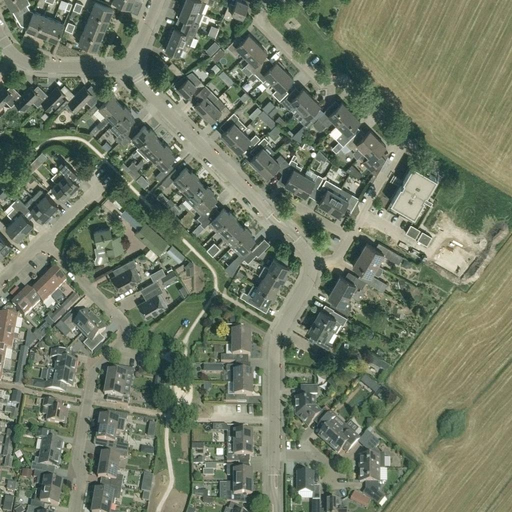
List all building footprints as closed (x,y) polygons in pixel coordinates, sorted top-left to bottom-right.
[(12,10),(29,1),(28,0),(9,0),(7,1),(12,10)] [(130,9),(133,0),(112,0),(112,1),(130,9)] [(206,4),(207,4),(208,0),(215,0),(219,1),(215,0),(182,0),(181,5),(202,14),(206,4)] [(232,14),(242,18),(249,2),(244,0),(241,0),(241,1),(238,0),(236,0),(234,5),(229,3),(223,17),(230,20),(232,14)] [(27,28),(33,12),(30,10),(27,5),(30,3),(29,1),(12,10),(21,25),(27,28)] [(95,2),(91,12),(109,20),(113,9),(95,2)] [(196,30),(203,14),(202,14),(181,5),(178,12),(180,13),(178,17),(180,18),(178,23),(196,30)] [(36,34),(44,16),(33,12),(27,28),(26,29),(36,34)] [(104,30),(109,20),(91,12),(87,23),(104,30)] [(47,38),(54,20),(44,16),(36,34),(47,38)] [(64,24),(54,20),(47,38),(57,42),(64,24)] [(100,40),(104,30),(87,23),(82,33),(100,40)] [(189,47),(193,37),(196,30),(178,23),(176,29),(174,28),(172,31),(170,31),(167,38),(189,47)] [(96,50),(100,40),(82,33),(78,43),(96,50)] [(245,56),(258,43),(248,34),(240,42),(236,38),(227,47),(236,56),(240,51),(245,56)] [(187,52),(189,47),(167,38),(164,45),(167,46),(165,50),(179,55),(182,49),(187,52)] [(215,51),(220,44),(214,41),(209,48),(215,51)] [(267,52),(258,43),(245,56),(250,61),(245,66),(254,74),(254,73),(263,65),(258,61),(267,52)] [(272,83),(285,70),(283,68),(284,67),(279,61),(277,63),(276,62),(271,67),(270,66),(268,66),(266,68),(263,65),(254,73),(254,74),(250,78),(253,80),(257,76),(262,81),(266,77),(272,83)] [(178,77),(183,73),(172,62),(168,67),(178,77)] [(293,79),(285,70),(272,83),(277,88),(272,93),(279,101),(288,92),(284,88),(293,79)] [(194,96),(205,86),(191,72),(180,79),(174,85),(177,88),(175,90),(181,95),(183,94),(186,97),(190,92),(194,96)] [(48,96),(39,87),(35,91),(31,86),(21,96),(22,96),(15,103),(23,111),(33,102),(38,107),(42,103),(41,103),(48,96)] [(75,96),(75,95),(66,87),(62,91),(57,86),(48,96),(41,103),(42,103),(50,111),(53,108),(58,113),(64,107),(68,103),(75,96)] [(91,107),(102,96),(93,87),(89,91),(84,86),(75,95),(75,96),(68,103),(76,111),(86,101),(91,107)] [(213,103),(218,98),(205,86),(194,96),(199,100),(194,105),(197,108),(195,110),(201,115),(213,103)] [(22,96),(21,96),(13,87),(8,91),(4,87),(0,90),(0,107),(6,102),(11,107),(15,103),(22,96)] [(299,110),(311,97),(303,89),(294,98),(289,94),(281,102),(290,111),(295,106),(299,110)] [(106,116),(119,103),(114,99),(116,98),(112,94),(106,100),(102,96),(91,107),(87,111),(91,115),(94,112),(102,120),(104,118),(106,116)] [(320,106),(311,97),(299,110),(303,114),(298,119),(307,128),(315,120),(310,115),(320,106)] [(220,122),(230,111),(218,98),(213,103),(201,115),(206,121),(208,119),(211,122),(215,117),(220,122)] [(337,125),(351,112),(342,102),(333,111),(329,107),(317,118),(327,127),(333,121),(337,125)] [(114,123),(128,109),(124,106),(123,108),(119,103),(106,116),(104,118),(107,122),(110,119),(114,123)] [(131,113),(128,109),(114,123),(122,131),(114,138),(119,143),(120,141),(128,133),(124,129),(134,119),(130,114),(131,113)] [(221,135),(229,144),(242,131),(246,127),(237,119),(239,118),(234,112),(225,121),(230,126),(221,135)] [(360,121),(351,112),(337,125),(338,125),(330,133),(343,146),(345,144),(354,135),(350,131),(360,121)] [(136,149),(153,132),(150,129),(148,130),(144,126),(134,136),(130,132),(128,133),(120,141),(124,146),(132,138),(139,146),(136,149)] [(364,152),(378,138),(369,130),(360,140),(355,134),(354,135),(345,144),(350,150),(352,148),(355,151),(353,153),(354,157),(357,159),(360,156),(364,152)] [(250,139),(242,131),(229,144),(238,152),(247,143),(251,147),(260,139),(255,134),(250,139)] [(144,157),(160,141),(155,137),(157,136),(153,132),(136,149),(141,153),(144,157)] [(275,152),(266,144),(268,142),(264,137),(256,146),(260,150),(250,160),(251,161),(250,163),(255,169),(257,167),(258,168),(271,156),(275,152)] [(386,147),(378,138),(364,152),(360,156),(368,164),(366,166),(372,171),(385,158),(380,152),(386,147)] [(155,161),(169,147),(165,144),(164,146),(160,141),(144,157),(148,160),(151,157),(155,161)] [(173,167),(169,163),(175,157),(171,152),(172,151),(169,147),(155,161),(163,169),(155,177),(159,181),(173,167)] [(285,169),(289,163),(280,155),(275,160),(271,156),(258,168),(267,177),(276,168),(283,174),(285,169)] [(291,159),(289,163),(285,169),(289,172),(287,174),(288,178),(285,184),(295,190),(304,175),(299,172),(302,168),(296,165),(297,163),(291,159)] [(135,172),(138,168),(144,162),(141,160),(136,165),(131,170),(129,172),(134,178),(138,174),(135,172)] [(79,177),(73,170),(64,161),(59,165),(62,168),(57,173),(57,172),(54,175),(71,193),(79,185),(75,181),(79,177)] [(412,166),(402,182),(404,183),(401,187),(400,186),(391,201),(392,204),(413,216),(415,215),(424,200),(423,200),(425,196),(426,196),(436,180),(435,177),(414,165),(412,166)] [(27,167),(22,173),(33,183),(39,177),(27,167)] [(180,189),(195,174),(192,171),(190,172),(186,168),(179,174),(175,170),(162,183),(166,187),(172,181),(180,189)] [(318,175),(307,169),(304,175),(295,190),(305,196),(312,185),(317,188),(323,178),(318,175)] [(184,200),(201,183),(197,179),(198,177),(195,174),(180,189),(188,196),(184,200)] [(71,193),(54,175),(51,178),(56,183),(51,188),(63,201),(71,193)] [(329,210),(338,194),(333,191),(335,187),(330,184),(331,182),(326,179),(320,190),(325,193),(318,204),(320,205),(319,207),(326,211),(327,209),(329,210)] [(192,207),(210,189),(207,186),(205,187),(201,183),(184,200),(192,207)] [(346,205),(351,208),(357,197),(341,188),(338,194),(329,210),(330,211),(329,213),(336,217),(337,215),(339,216),(346,205)] [(58,206),(45,194),(40,189),(32,197),(50,214),(58,206)] [(214,193),(210,189),(192,207),(200,215),(197,218),(201,222),(204,220),(210,214),(212,212),(207,208),(217,199),(212,194),(214,193)] [(25,204),(18,197),(15,200),(22,208),(25,204)] [(49,215),(50,214),(32,197),(28,202),(30,204),(27,206),(30,210),(42,222),(43,221),(45,223),(51,217),(49,215)] [(33,225),(21,212),(20,214),(18,212),(22,208),(15,200),(10,205),(13,208),(7,214),(13,220),(26,233),(33,225)] [(216,232),(233,215),(230,211),(228,213),(224,208),(214,218),(210,214),(204,220),(201,222),(200,224),(204,228),(208,224),(216,232)] [(224,239),(239,224),(235,220),(236,218),(233,215),(216,232),(224,239)] [(26,233),(13,220),(6,228),(18,241),(26,233)] [(157,254),(168,242),(145,222),(134,234),(157,254)] [(232,247),(248,230),(245,227),(243,228),(239,224),(224,239),(232,247)] [(420,230),(411,225),(406,233),(415,239),(420,230)] [(12,246),(0,234),(0,229),(0,228),(0,249),(4,254),(12,246)] [(120,236),(112,237),(110,229),(94,232),(95,237),(93,239),(94,243),(97,244),(97,247),(105,246),(107,254),(123,251),(120,236)] [(252,234),(248,230),(232,247),(239,254),(235,259),(239,263),(244,259),(247,256),(242,252),(255,240),(250,235),(252,234)] [(432,237),(422,232),(417,240),(427,246),(432,237)] [(366,243),(359,255),(382,268),(383,268),(378,265),(384,254),(366,243)] [(165,249),(179,262),(184,257),(170,244),(165,249)] [(262,249),(258,245),(248,255),(252,259),(262,249)] [(444,250),(436,263),(459,276),(465,265),(469,267),(474,258),(457,248),(453,255),(444,250)] [(385,256),(398,264),(403,257),(389,249),(385,256)] [(382,268),(359,255),(352,266),(370,277),(373,273),(378,276),(379,275),(380,275),(382,270),(382,269),(382,268)] [(136,265),(133,259),(121,266),(124,272),(112,278),(119,291),(137,282),(130,269),(136,265)] [(274,259),(268,268),(285,278),(288,274),(286,273),(289,267),(274,259)] [(285,278),(268,268),(268,269),(264,266),(259,275),(263,278),(278,287),(281,281),(283,282),(285,278)] [(46,271),(43,274),(58,290),(66,282),(54,270),(50,274),(46,271)] [(167,286),(180,283),(177,272),(164,276),(167,286)] [(58,290),(43,274),(39,278),(42,281),(38,285),(51,298),(58,290)] [(363,290),(363,286),(366,282),(355,276),(351,283),(340,276),(334,286),(349,295),(357,300),(363,290)] [(383,292),(387,284),(373,276),(369,284),(383,292)] [(275,292),(278,287),(263,278),(257,287),(275,297),(277,293),(275,292)] [(51,298),(38,285),(34,290),(31,286),(27,290),(40,302),(43,306),(51,298)] [(163,291),(159,285),(147,292),(151,298),(139,305),(146,318),(164,308),(157,295),(163,291)] [(352,305),(351,302),(347,300),(349,295),(334,286),(328,297),(340,304),(337,309),(347,315),(351,310),(349,309),(352,305)] [(275,297),(257,287),(252,297),(243,292),(240,297),(257,307),(260,302),(267,306),(270,300),(272,301),(275,297)] [(40,302),(27,290),(23,294),(20,290),(16,294),(32,310),(40,302)] [(32,310),(16,294),(13,298),(16,301),(12,305),(24,318),(32,310)] [(75,294),(72,297),(68,300),(73,305),(79,299),(75,294)] [(65,312),(73,305),(68,300),(61,308),(65,312)] [(0,326),(15,329),(17,318),(17,314),(15,312),(6,310),(5,316),(0,315),(0,326)] [(347,318),(335,311),(333,310),(330,315),(320,310),(314,320),(334,332),(335,330),(337,331),(341,322),(344,324),(347,318)] [(82,334),(96,320),(87,311),(78,320),(73,315),(63,324),(72,333),(76,328),(82,334)] [(56,312),(53,315),(58,320),(61,317),(56,312)] [(58,320),(53,315),(50,313),(47,316),(48,317),(44,321),(51,328),(58,320)] [(106,329),(96,320),(82,334),(88,340),(83,345),(92,353),(101,343),(96,338),(106,329)] [(329,340),(332,335),(334,332),(314,320),(308,330),(315,334),(313,338),(315,339),(314,342),(316,343),(329,350),(333,342),(329,340)] [(0,337),(13,340),(15,329),(0,326),(0,337)] [(232,332),(232,344),(250,344),(250,332),(237,332),(237,326),(223,326),(223,332),(232,332)] [(42,330),(40,330),(38,331),(38,330),(37,331),(41,334),(44,338),(49,333),(46,329),(44,331),(42,330)] [(36,339),(33,335),(31,338),(35,342),(37,340),(39,342),(44,338),(41,334),(36,339)] [(11,351),(13,340),(0,337),(0,348),(7,350),(11,351)] [(250,356),(250,344),(232,344),(232,356),(221,356),(221,362),(237,362),(237,356),(250,356)] [(76,362),(71,361),(72,354),(52,350),(51,358),(54,358),(54,361),(56,365),(55,371),(74,374),(76,362)] [(227,372),(230,372),(230,384),(234,384),(252,384),(252,372),(239,372),(239,366),(227,366),(227,372)] [(109,372),(106,383),(124,386),(126,375),(133,376),(134,370),(123,368),(121,374),(109,372)] [(74,374),(55,371),(48,370),(45,390),(65,393),(66,386),(72,387),(74,374)] [(22,386),(24,375),(16,373),(14,384),(22,386)] [(317,382),(329,389),(332,383),(320,376),(317,382)] [(130,394),(123,393),(124,386),(106,383),(104,395),(117,397),(116,404),(128,406),(130,394)] [(252,396),(252,384),(234,384),(234,392),(230,392),(230,396),(226,396),(226,402),(238,402),(238,396),(252,396)] [(295,414),(296,416),(315,407),(315,396),(317,396),(317,387),(303,390),(303,396),(305,396),(304,399),(295,399),(295,414)] [(21,393),(13,392),(12,403),(19,404),(21,393)] [(65,424),(68,411),(62,410),(63,404),(45,400),(42,415),(47,416),(47,421),(65,424)] [(321,423),(329,414),(324,409),(321,413),(315,407),(296,416),(297,417),(308,427),(316,418),(321,423)] [(98,429),(116,432),(118,420),(126,422),(127,415),(116,413),(115,419),(101,417),(100,419),(98,418),(97,426),(99,427),(98,429)] [(321,423),(316,428),(322,433),(318,437),(328,445),(341,431),(331,423),(336,417),(330,413),(329,414),(321,423)] [(227,433),(227,444),(252,444),(252,432),(239,432),(239,426),(227,426),(227,433)] [(345,426),(341,431),(328,445),(337,454),(342,449),(347,454),(360,439),(345,426)] [(124,440),(115,439),(116,432),(98,429),(96,440),(109,443),(108,449),(116,450),(128,452),(129,446),(128,446),(129,443),(124,442),(124,440)] [(62,443),(56,442),(57,435),(38,431),(36,439),(43,440),(41,452),(60,456),(62,443)] [(12,447),(14,436),(7,435),(5,446),(12,447)] [(375,449),(380,444),(371,436),(362,446),(371,454),(371,457),(360,457),(360,470),(379,470),(379,463),(380,463),(380,454),(375,449)] [(252,456),(252,444),(227,444),(227,456),(227,462),(239,462),(239,456),(252,456)] [(10,458),(12,447),(5,446),(3,457),(6,458),(10,458)] [(127,459),(128,452),(116,450),(115,457),(102,454),(100,466),(118,469),(120,457),(127,459)] [(58,468),(60,456),(41,452),(40,460),(35,459),(34,464),(32,463),(31,471),(34,472),(44,473),(46,466),(58,468)] [(13,458),(10,458),(6,458),(4,468),(11,469),(13,458)] [(239,465),(227,465),(227,475),(228,476),(234,476),(234,483),(227,483),(252,483),(252,471),(239,471),(239,465)] [(124,476),(116,475),(118,469),(100,466),(98,478),(111,480),(110,486),(121,488),(124,476)] [(379,483),(379,470),(360,470),(360,483),(366,483),(366,488),(362,493),(379,506),(385,498),(378,493),(378,483),(379,483)] [(49,480),(50,474),(44,473),(34,472),(33,478),(37,478),(36,484),(43,486),(42,491),(60,494),(62,482),(49,480)] [(319,489),(319,487),(313,487),(312,473),(297,473),(297,493),(312,493),(312,501),(319,501),(319,489)] [(246,495),(252,495),(252,483),(227,483),(227,490),(227,495),(226,501),(243,504),(243,498),(246,498),(246,495)] [(119,501),(121,488),(110,486),(109,493),(96,490),(93,502),(111,505),(112,500),(119,501)] [(58,506),(60,494),(42,491),(41,497),(35,496),(34,502),(31,501),(30,507),(44,510),(45,504),(58,506)] [(346,511),(346,509),(339,509),(339,500),(325,500),(325,510),(319,510),(319,511),(346,511)] [(110,511),(111,505),(93,502),(91,511),(110,511)]
